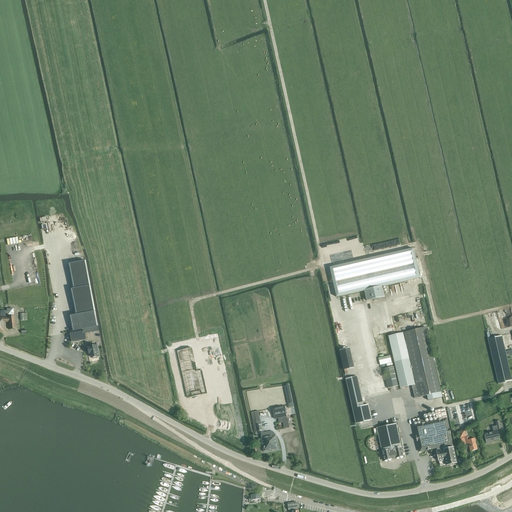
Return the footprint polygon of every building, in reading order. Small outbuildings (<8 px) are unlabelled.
[(332,267),(330,268),(337,297),(365,291),(367,301),(384,297),(382,287),(420,278),(413,249),(411,249),(332,267)] [(69,264),(73,288),(88,285),(84,261),(69,264)] [(70,289),(75,315),(93,312),(88,285),(73,288),(70,289)] [(93,312),(75,315),(70,316),(73,332),(96,328),(93,312)] [(15,329),(14,316),(8,317),(8,318),(0,317),(0,333),(5,333),(4,322),(8,322),(9,330),(15,329)] [(426,327),(388,336),(400,388),(416,384),(419,397),(427,395),(428,400),(442,397),(426,327)] [(96,328),(73,332),(69,333),(71,343),(86,341),(85,333),(97,331),(96,328)] [(498,384),(511,381),(511,380),(502,336),(488,339),(498,384)] [(170,351),(181,402),(192,400),(193,401),(202,399),(202,400),(223,396),(210,342),(191,346),(191,349),(182,350),(181,348),(170,351)] [(97,345),(90,346),(90,347),(88,348),(89,354),(92,353),(92,358),(93,358),(93,359),(97,358),(99,357),(97,345)] [(339,351),(344,370),(353,368),(349,349),(339,351)] [(387,381),(388,388),(398,386),(394,367),(384,369),(387,381)] [(363,405),(357,376),(346,379),(356,424),(372,420),(368,404),(363,405)] [(288,404),(289,404),(293,403),(289,385),(284,386),(288,404)] [(285,406),(272,409),(274,419),(281,417),(284,429),(289,428),(285,406)] [(437,420),(414,425),(420,452),(437,448),(438,451),(436,451),(439,461),(445,460),(446,466),(457,463),(454,448),(453,448),(452,445),(453,445),(445,408),(435,410),(437,420)] [(258,411),(251,413),(253,420),(259,419),(260,419),(258,411)] [(384,461),(404,457),(396,424),(377,428),(384,461)] [(496,426),(492,427),(494,432),(484,434),(486,444),(491,443),(491,441),(500,439),(498,431),(497,430),(496,426)] [(458,432),(460,439),(467,437),(465,430),(458,432)] [(261,433),(261,437),(264,451),(278,449),(276,435),(271,436),(271,432),(261,433)] [(470,440),(469,437),(461,439),(463,445),(469,444),(471,451),(477,450),(475,439),(470,440)] [(297,508),(297,503),(296,502),(288,503),(289,510),(292,509),(292,511),(298,511),(298,508),(297,508)]
